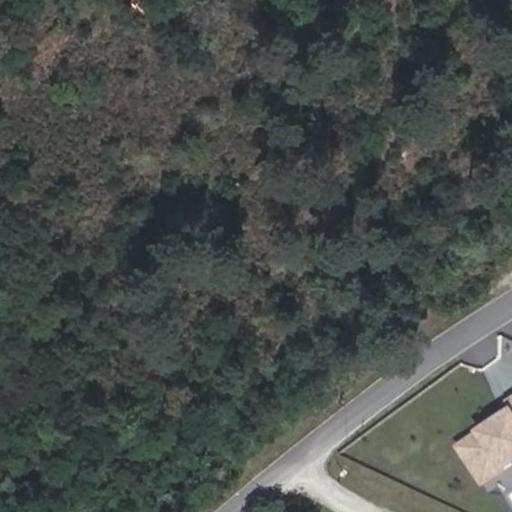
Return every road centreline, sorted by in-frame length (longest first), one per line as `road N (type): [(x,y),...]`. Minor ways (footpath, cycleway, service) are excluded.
road 1 (unclassified): [(250,511),(309,461),(511,325)]
road 2 (unknown): [(480,511),(355,430)]
